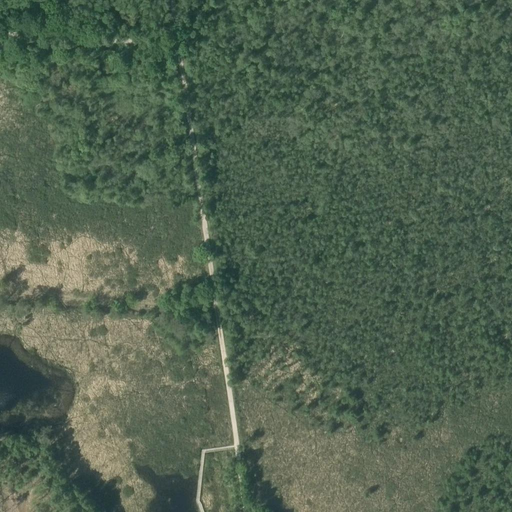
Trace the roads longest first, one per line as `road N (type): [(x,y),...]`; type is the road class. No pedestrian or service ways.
road 1 (track): [(236,446),(178,49)]
road 2 (track): [(178,49),(34,41),(0,24)]
